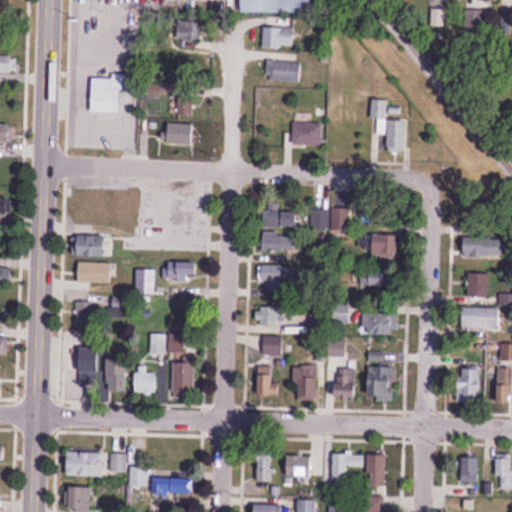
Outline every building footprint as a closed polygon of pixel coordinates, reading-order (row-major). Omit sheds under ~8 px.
[(243,0),(243,11),(314,11),(314,0),(243,0)] [(484,12),(467,12),(467,26),(484,26),(484,12)] [(295,47),(295,26),(263,26),(263,47),(295,47)] [(0,72),(14,73),(14,56),(0,55),(0,72)] [(267,83),(301,83),(301,61),(267,61),(267,83)] [(122,112),(122,77),(93,77),(93,112),(122,112)] [(195,97),(171,97),(171,114),(195,114),(195,97)] [(406,120),(387,120),(387,99),(371,99),(371,134),(388,134),(388,151),(406,151),(406,120)] [(293,122),(293,144),(323,144),(323,122),(293,122)] [(168,143),(195,143),(195,123),(169,123),(168,143)] [(112,192),(76,192),(76,224),(96,224),(96,236),(74,236),(74,256),(107,256),(107,235),(112,235),(112,192)] [(302,205),(265,205),(265,228),(302,228),(302,205)] [(263,250),(296,250),(296,233),(263,233),(263,250)] [(403,235),(365,235),(365,256),(403,256),(403,235)] [(464,256),(504,256),(504,237),(464,237),(464,256)] [(112,262),(79,262),(79,282),(112,282),(112,262)] [(185,281),(185,275),(200,275),(200,262),(170,262),(170,281),(185,281)] [(293,265),(261,265),(261,281),(293,281),(293,265)] [(0,282),(10,283),(10,267),(0,266),(0,282)] [(392,270),(358,270),(358,291),(392,291),(392,270)] [(490,273),(468,273),(468,297),(490,297),(490,273)] [(94,301),(76,301),(76,325),(94,325),(94,301)] [(332,324),(351,324),(351,305),(332,305),(332,324)] [(285,307),(257,307),(257,325),(285,325),(285,307)] [(362,335),(394,335),(394,312),(362,312),(362,335)] [(326,315),(310,315),(310,336),(326,336),(326,315)] [(184,355),(191,321),(178,318),(171,352),(184,355)] [(265,336),(265,355),(284,355),(284,336),(265,336)] [(0,337),(0,353),(9,353),(9,338),(0,337)] [(165,339),(152,340),(153,354),(166,353),(165,339)] [(81,385),(101,385),(101,350),(81,350),(81,385)] [(197,397),(197,362),(175,362),(175,397),(197,397)] [(260,395),(280,395),(280,365),(260,365),(260,395)] [(498,402),(511,401),(511,365),(498,366),(498,402)] [(318,366),(294,366),(294,402),(318,402),(318,366)] [(370,402),(395,402),(395,367),(370,367),(370,402)] [(458,402),(482,402),(482,367),(458,367),(458,402)] [(337,368),(337,399),(359,399),(359,368),(337,368)] [(106,452),(68,452),(68,476),(106,476),(106,452)] [(349,467),(365,467),(365,453),(334,452),(333,481),(349,481),(349,467)] [(112,472),(128,472),(128,454),(112,454),(112,472)] [(386,454),(369,454),(369,487),(386,487),(386,454)] [(274,481),(274,455),(258,455),(258,481),(274,481)] [(511,487),(511,455),(497,455),(497,488),(511,487)] [(285,477),(312,477),(312,456),(285,456),(285,477)] [(461,456),(461,482),(480,482),(480,456),(461,456)] [(149,467),(131,467),(131,487),(149,487),(149,467)] [(193,495),(193,478),(153,478),(153,495),(193,495)] [(68,511),(93,511),(93,487),(68,487),(68,511)] [(316,511),(317,500),(297,500),(297,511),(316,511)]
